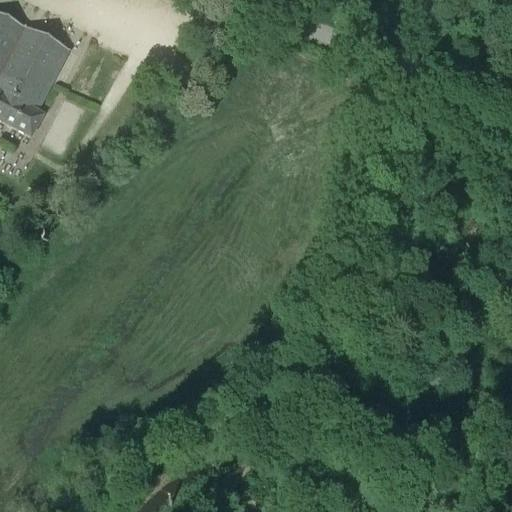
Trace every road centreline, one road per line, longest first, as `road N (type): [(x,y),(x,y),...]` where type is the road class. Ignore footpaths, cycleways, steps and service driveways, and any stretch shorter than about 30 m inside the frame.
road 1 (tertiary): [(309,511),(449,361),(511,270)]
road 2 (unclassified): [(511,109),(238,0)]
